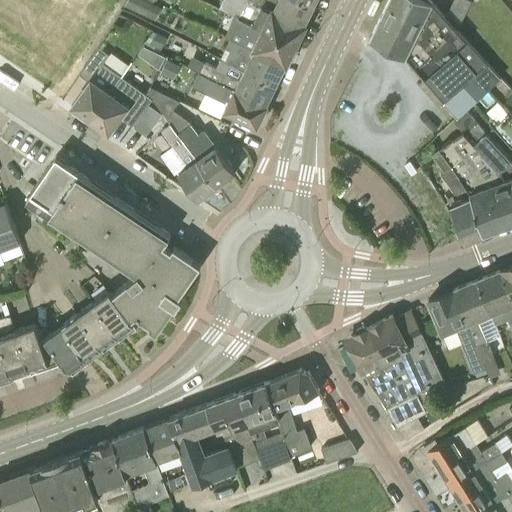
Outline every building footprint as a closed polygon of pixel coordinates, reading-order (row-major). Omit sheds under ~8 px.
[(58,0),(36,0),(35,2),(52,15),(61,2),(58,0)] [(156,19),(162,6),(149,0),(128,0),(126,4),(156,19)] [(304,23),(255,0),(222,0),(220,6),(234,12),(233,14),(235,15),(296,46),(306,24),(304,23)] [(313,5),(302,0),(255,0),(304,23),(313,5)] [(431,0),(387,0),(370,36),(406,54),(423,76),(458,115),(454,119),(455,120),(473,103),(487,89),(488,89),(488,88),(500,77),(457,27),(445,16),(434,1),(431,0)] [(452,0),(445,16),(457,27),(471,0),(452,0)] [(60,20),(80,33),(89,21),(68,8),(60,20)] [(287,64),(296,46),(235,15),(226,34),(231,36),(230,39),(284,64),(285,63),(287,64)] [(71,44),(77,31),(58,22),(52,34),(71,44)] [(166,36),(156,31),(150,43),(161,48),(166,36)] [(275,83),(284,64),(230,39),(226,47),(231,49),(226,58),(275,83)] [(91,119),(122,76),(103,62),(109,54),(100,47),(80,74),(90,81),(72,106),(91,119)] [(275,83),(226,58),(221,56),(218,65),(193,54),(189,65),(200,70),(201,68),(206,70),(204,73),(200,71),(199,72),(268,105),(269,104),(266,103),(275,83)] [(174,78),(181,64),(168,58),(161,72),(174,78)] [(259,126),(268,105),(199,72),(193,85),(227,101),(223,109),(259,126)] [(131,123),(151,96),(122,76),(91,119),(109,132),(121,116),(131,123)] [(169,123),(214,187),(235,172),(216,144),(205,129),(198,134),(190,123),(191,122),(173,109),(180,100),(151,86),(147,92),(151,96),(171,122),(169,123)] [(511,116),(487,89),(473,103),(486,115),(511,143),(511,116)] [(511,113),(488,89),(487,89),(511,116),(511,113)] [(511,150),(480,120),(486,115),(473,103),(455,120),(463,129),(461,130),(506,180),(511,197),(511,150)] [(198,198),(214,187),(169,123),(162,129),(187,165),(179,172),(198,198)] [(483,233),(511,221),(511,197),(506,180),(461,130),(438,147),(470,195),(483,233)] [(464,240),(483,233),(470,195),(438,147),(432,152),(444,169),(440,172),(460,197),(450,202),(453,211),(450,212),(457,232),(460,231),(464,240)] [(183,299),(180,296),(202,264),(174,245),(171,250),(164,246),(172,234),(56,154),(31,192),(31,193),(27,198),(27,197),(25,199),(27,201),(28,200),(137,275),(112,293),(134,323),(132,319),(137,316),(157,329),(172,306),(176,309),(183,299)] [(0,203),(0,248),(20,241),(6,201),(0,203)] [(511,263),(500,269),(511,296),(511,263)] [(511,296),(500,269),(477,278),(496,323),(509,318),(511,327),(511,296)] [(501,336),(496,323),(477,278),(452,288),(482,357),(487,368),(490,376),(501,372),(488,341),(501,336)] [(474,372),(487,368),(482,357),(452,288),(429,298),(443,333),(456,327),(474,372)] [(134,323),(112,293),(110,290),(93,302),(118,335),(134,323)] [(102,346),(118,335),(93,302),(77,314),(102,346)] [(389,316),(427,387),(443,379),(412,310),(395,318),(393,314),(389,316)] [(85,358),(102,346),(77,314),(60,325),(85,358)] [(429,390),(427,387),(389,316),(369,326),(404,396),(413,394),(429,390)] [(60,356),(45,336),(40,338),(35,323),(16,330),(30,369),(49,362),(48,361),(60,356)] [(69,370),(85,358),(60,325),(45,336),(60,356),(69,370)] [(404,396),(369,326),(368,327),(364,325),(358,329),(357,333),(351,336),(349,343),(363,369),(363,368),(401,428),(406,438),(425,426),(418,415),(428,410),(426,407),(435,403),(429,390),(404,396)] [(0,346),(10,376),(30,369),(16,330),(0,335),(0,346)] [(0,379),(10,376),(0,346),(0,379)] [(276,417),(281,431),(291,458),(292,457),(292,456),(311,445),(305,426),(297,429),(290,403),(296,400),(295,399),(320,389),(309,370),(301,368),(265,381),(278,416),(276,417)] [(262,422),(276,417),(278,416),(265,381),(239,391),(252,428),(254,427),(256,432),(251,433),(260,457),(264,468),(291,458),(281,431),(267,436),(262,422)] [(250,461),(260,457),(251,433),(256,432),(254,427),(252,428),(239,391),(211,401),(220,425),(221,425),(228,444),(227,444),(236,468),(250,463),(250,461)] [(199,433),(220,425),(211,401),(167,417),(184,462),(186,461),(194,483),(236,468),(227,444),(206,452),(199,433)] [(440,406),(428,413),(432,420),(445,413),(440,406)] [(173,466),(184,462),(167,417),(146,425),(143,426),(168,495),(170,495),(169,491),(175,489),(171,479),(165,481),(161,471),(173,466)] [(437,468),(477,443),(489,435),(478,418),(455,432),(454,430),(451,432),(452,434),(439,442),(435,437),(424,445),(431,456),(430,456),(437,468)] [(153,511),(150,502),(168,495),(143,426),(110,438),(136,506),(124,511),(153,511)] [(327,461),(358,450),(350,437),(321,447),(327,461)] [(122,511),(124,511),(136,506),(110,438),(81,448),(70,452),(88,502),(101,497),(106,511),(122,511)] [(448,484),(501,451),(497,444),(483,453),(477,443),(437,468),(448,484)] [(487,484),(498,476),(493,467),(507,460),(501,451),(448,484),(459,501),(487,484)] [(48,511),(62,511),(88,502),(70,452),(32,466),(48,511)] [(48,511),(32,466),(0,477),(0,491),(7,510),(8,511),(15,511),(32,506),(34,511),(48,511)] [(477,511),(509,493),(511,490),(511,476),(508,470),(498,476),(487,484),(459,501),(466,511),(477,511)] [(511,511),(511,490),(509,493),(477,511),(511,511)]
